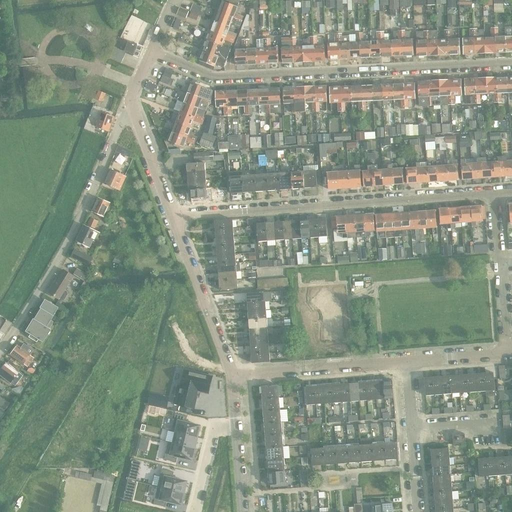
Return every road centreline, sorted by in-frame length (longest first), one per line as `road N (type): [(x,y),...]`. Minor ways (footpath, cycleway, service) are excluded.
road 1 (residential): [(151,52),(217,77),(511,63)]
road 2 (residential): [(494,192),(172,216)]
road 3 (residential): [(0,350),(66,245),(120,121),(133,112)]
road 4 (residential): [(232,375),(406,364)]
road 5 (residential): [(232,375),(172,216)]
